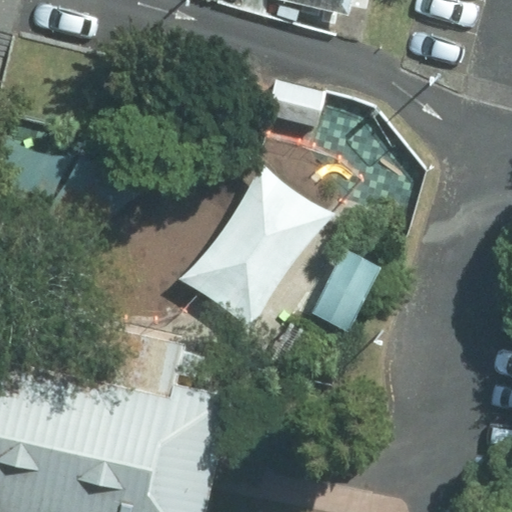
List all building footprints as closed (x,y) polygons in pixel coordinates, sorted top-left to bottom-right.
[(345,0),(264,0),(262,8),(339,27),(345,0)] [(276,80),(267,117),(317,129),(326,92),(276,80)] [(130,158),(7,132),(0,169),(0,246),(106,267),(130,158)] [(258,168),(179,281),(253,333),(332,221),(258,168)] [(347,249),(309,314),(345,335),(382,270),(347,249)] [(22,370),(0,364),(0,511),(201,511),(226,397),(175,386),(183,346),(34,314),(22,370)]
